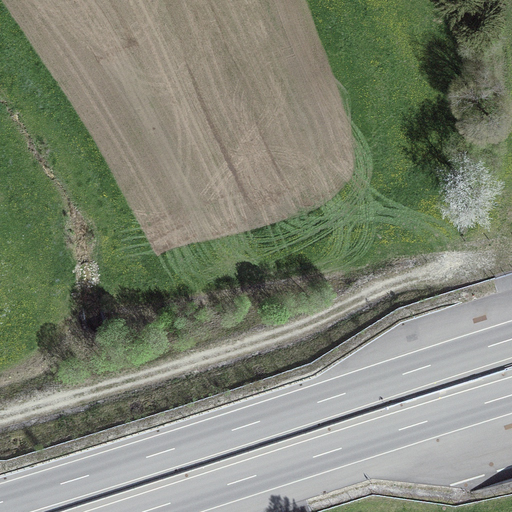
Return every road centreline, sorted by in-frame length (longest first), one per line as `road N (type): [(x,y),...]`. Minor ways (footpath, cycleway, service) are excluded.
road 1 (motorway): [(511,338),(0,502)]
road 2 (motorway): [(145,511),(511,394)]
